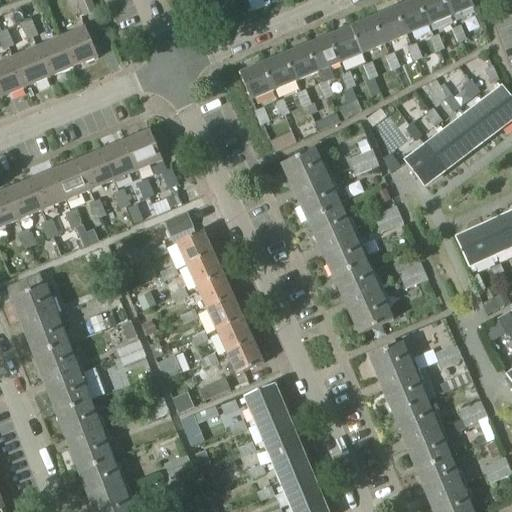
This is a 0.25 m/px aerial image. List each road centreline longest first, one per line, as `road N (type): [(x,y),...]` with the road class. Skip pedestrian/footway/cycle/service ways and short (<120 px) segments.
road 1 (residential): [(366,511),(172,70)]
road 2 (residential): [(0,141),(172,70)]
road 3 (residential): [(172,70),(344,0)]
road 4 (residential): [(54,511),(0,361)]
